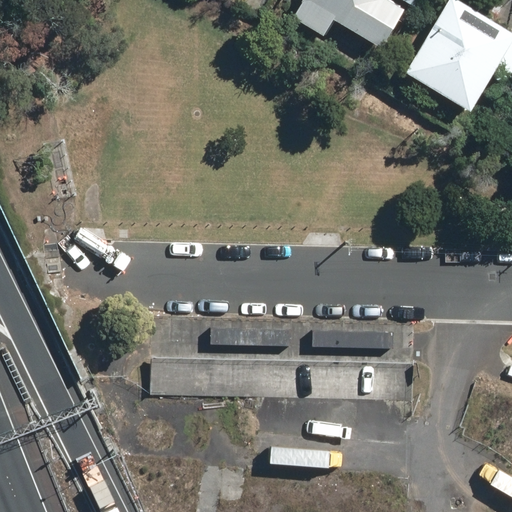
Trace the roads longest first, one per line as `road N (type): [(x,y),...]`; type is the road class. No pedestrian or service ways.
road 1 (residential): [(96,280),(511,286)]
road 2 (motorway): [(0,292),(110,511)]
